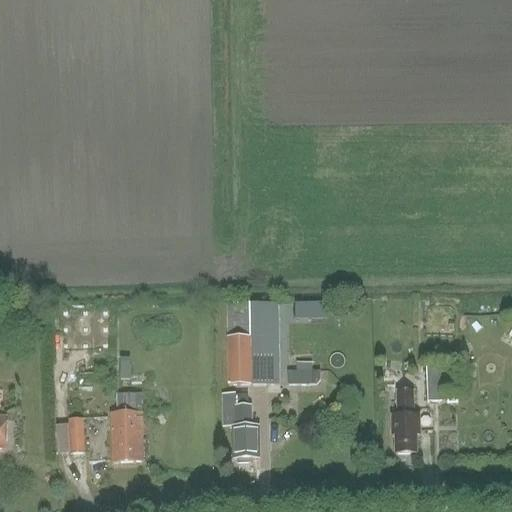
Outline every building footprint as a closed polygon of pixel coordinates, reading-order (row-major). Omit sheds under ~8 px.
[(300,319),(332,317),(331,301),(299,302),(300,319)] [(227,339),(250,339),(250,305),(227,305),(227,339)] [(250,339),(251,386),(280,386),(280,305),(250,305),(250,339)] [(227,387),(251,386),(250,339),(227,339),(227,387)] [(427,403),(442,402),(441,369),(426,369),(427,403)] [(289,372),(289,386),(313,386),(313,372),(289,372)] [(417,437),(421,433),(420,417),(415,417),(415,393),(398,393),(398,417),(392,417),(393,436),(396,436),(396,455),(417,455),(417,437)] [(112,414),(114,464),(145,463),(144,413),(143,394),(119,394),(120,413),(112,414)] [(233,461),(261,460),(260,428),(253,428),(252,408),(236,408),(236,396),(223,396),(223,429),(232,428),(233,461)] [(0,450),(8,450),(8,420),(0,419),(0,450)] [(85,420),(58,421),(60,455),(87,453),(85,420)]
